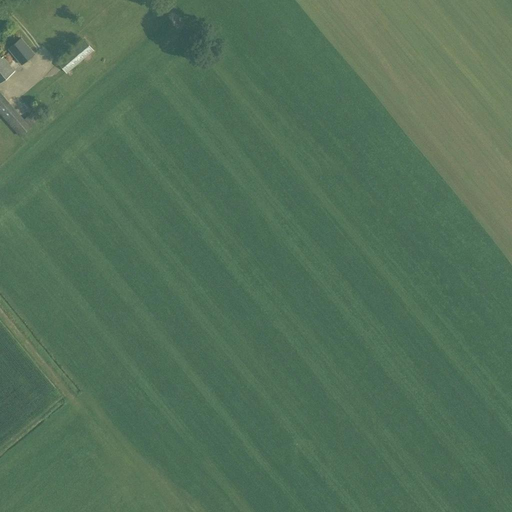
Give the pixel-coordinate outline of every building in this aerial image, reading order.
[(8,48),(21,65),(34,54),(21,37),(8,48)] [(84,39),(57,61),(67,73),(94,50),(84,39)] [(0,82),(14,71),(3,57),(2,58),(0,56),(0,82)] [(0,91),(0,113),(20,137),(38,121),(31,113),(24,119),(0,91)] [(55,91),(50,96),(56,102),(61,97),(55,91)]
